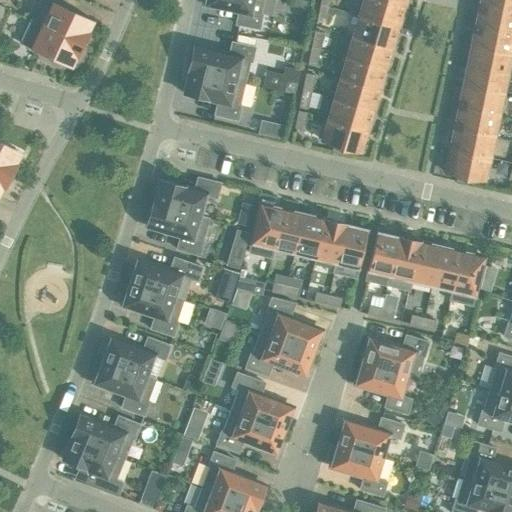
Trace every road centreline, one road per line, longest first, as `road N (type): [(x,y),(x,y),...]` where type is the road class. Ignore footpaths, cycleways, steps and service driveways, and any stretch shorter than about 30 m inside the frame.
road 1 (residential): [(34,487),(94,335),(160,129)]
road 2 (residential): [(511,212),(160,129)]
road 3 (residential): [(281,511),(350,313)]
road 4 (residential): [(80,108),(0,262)]
road 5 (residential): [(160,129),(189,0)]
